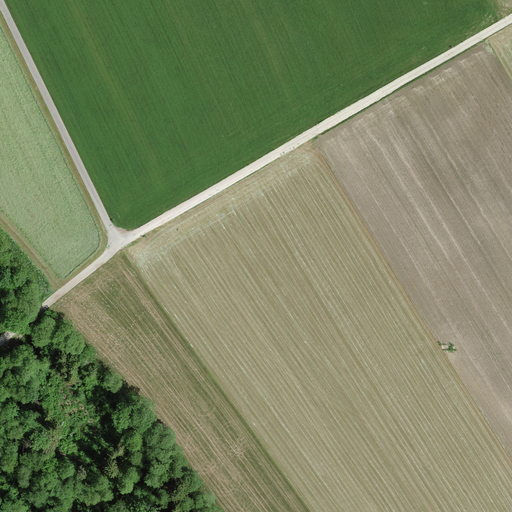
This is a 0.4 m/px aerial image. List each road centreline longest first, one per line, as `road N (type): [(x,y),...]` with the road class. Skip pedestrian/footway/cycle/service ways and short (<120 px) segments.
road 1 (track): [(116,245),(511,19)]
road 2 (residential): [(0,341),(116,245)]
